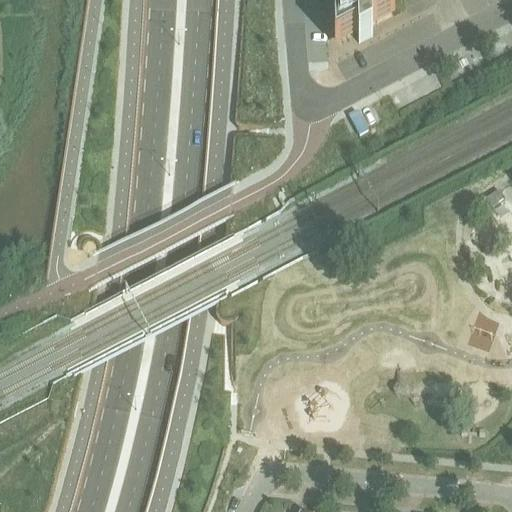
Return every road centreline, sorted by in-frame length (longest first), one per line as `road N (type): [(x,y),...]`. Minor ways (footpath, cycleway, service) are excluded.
road 1 (primary): [(125,511),(172,302),(198,0)]
road 2 (primary): [(163,0),(135,300),(89,511)]
road 3 (residential): [(511,7),(301,117),(292,0)]
road 4 (residential): [(511,495),(266,474)]
